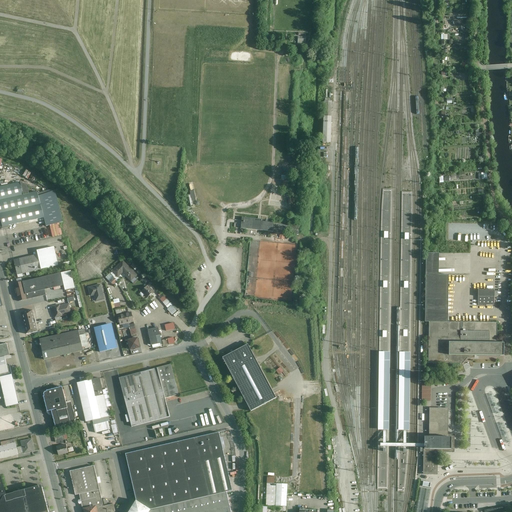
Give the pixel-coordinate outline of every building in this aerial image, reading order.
[(330,143),(331,101),(323,101),(322,143),(330,143)] [(0,187),(0,214),(3,228),(45,218),(47,227),(60,224),(64,222),(56,192),(39,197),(37,193),(30,194),(28,187),(21,183),(0,187)] [(197,200),(195,189),(188,191),(192,205),(194,205),(193,201),(197,200)] [(242,223),(242,229),(258,231),(274,232),(274,224),(267,223),(262,222),(262,221),(242,219),(242,223)] [(31,272),(60,265),(56,246),(37,250),(37,254),(15,260),(19,277),(32,274),(31,272)] [(439,276),(439,254),(426,254),(426,322),(429,322),(428,363),(463,363),(468,357),(475,357),(475,355),(505,356),(505,341),(497,341),(498,322),(449,321),(449,276),(439,276)] [(137,276),(123,261),(112,272),(118,279),(122,274),(131,283),(137,276)] [(70,271),(15,284),(17,294),(19,302),(46,296),(44,290),(62,286),(63,292),(74,289),(73,285),(70,271)] [(107,299),(102,283),(89,287),(91,296),(95,295),(96,302),(107,299)] [(154,293),(148,287),(141,293),(148,299),(154,293)] [(495,291),(479,290),(478,304),(495,304),(495,291)] [(174,312),(177,309),(164,295),(160,299),(174,312)] [(120,299),(112,300),(114,308),(122,306),(120,299)] [(62,316),(71,314),(69,304),(60,306),(52,307),(54,319),(63,317),(62,316)] [(24,323),(27,334),(39,331),(36,320),(34,310),(22,313),(24,323)] [(134,323),(132,313),(118,316),(120,326),(134,323)] [(113,323),(94,328),(100,352),(118,348),(113,323)] [(148,332),(152,349),(164,346),(160,329),(148,332)] [(88,346),(84,330),(39,341),(44,362),(84,352),(83,348),(88,346)] [(128,340),(131,350),(141,348),(139,338),(128,340)] [(0,357),(5,356),(10,355),(7,343),(0,344),(0,357)] [(248,344),(224,357),(248,403),(251,410),(276,397),(273,391),(258,362),(248,344)] [(390,389),(390,353),(380,353),(379,389),(379,431),(389,431),(390,389)] [(410,388),(411,353),(400,353),(399,389),(399,431),(410,431),(410,388)] [(5,356),(0,357),(0,376),(0,377),(12,374),(10,364),(7,365),(5,356)] [(120,377),(131,425),(170,416),(165,398),(178,394),(171,365),(120,377)] [(8,408),(20,405),(12,374),(0,377),(8,408)] [(77,383),(86,422),(109,417),(100,378),(77,383)] [(431,402),(431,385),(422,385),(422,402),(431,402)] [(50,410),(55,427),(73,422),(75,419),(70,400),(65,402),(61,387),(42,392),(47,411),(50,410)] [(492,392),(489,393),(497,416),(500,415),(492,392)] [(449,407),(430,407),(430,437),(425,437),(424,444),(424,445),(424,447),(424,448),(424,451),(424,457),(424,474),(437,474),(437,457),(437,455),(439,453),(440,453),(455,453),(455,435),(449,435),(449,424),(449,407)] [(502,420),(499,421),(507,442),(510,441),(502,420)] [(157,439),(171,435),(169,426),(154,429),(157,439)] [(386,431),(383,431),(383,444),(383,445),(381,445),(381,446),(381,448),(383,448),(383,450),(383,453),(385,453),(386,453),(386,450),(386,448),(404,448),(404,450),(404,453),(406,453),(406,450),(406,448),(420,448),(420,450),(420,453),(423,453),(423,450),(423,448),(424,448),(424,447),(424,445),(407,445),(407,444),(407,431),(404,431),(403,444),(403,445),(386,445),(386,444),(386,431)] [(63,433),(54,435),(56,442),(64,440),(63,433)] [(149,511),(151,510),(227,492),(232,491),(219,434),(125,455),(136,500),(128,511),(149,511)] [(21,441),(24,454),(35,451),(33,438),(21,441)] [(0,446),(0,459),(19,455),(16,443),(0,446)] [(66,444),(56,447),(59,456),(68,453),(66,444)] [(75,495),(79,494),(83,511),(115,511),(114,504),(103,507),(99,490),(94,465),(69,471),(75,495)] [(0,511),(48,511),(42,485),(4,494),(0,477),(0,511)] [(287,506),(288,484),(267,483),(266,505),(287,506)] [(415,511),(427,511),(431,490),(420,488),(415,511)] [(231,511),(227,492),(151,510),(149,511),(231,511)]
